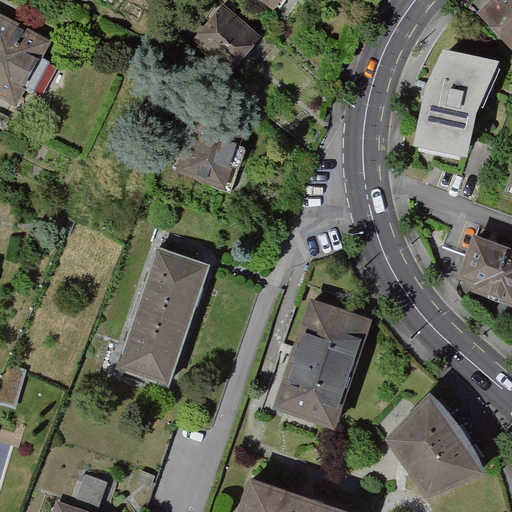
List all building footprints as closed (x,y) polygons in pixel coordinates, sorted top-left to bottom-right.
[(511,44),(511,0),(491,0),(478,13),(510,47),(511,44)] [(260,35),(223,4),(193,40),(229,71),(260,35)] [(52,42),(0,14),(0,99),(16,108),(26,90),(33,93),(49,63),(42,60),(52,42)] [(499,63),(441,50),(423,89),(410,148),(466,158),(472,126),(484,93),(499,63)] [(175,174),(225,189),(244,128),(195,112),(175,174)] [(511,251),(474,238),(460,277),(477,284),(474,291),(511,304),(511,251)] [(135,308),(186,326),(207,264),(156,247),(135,308)] [(371,319),(308,298),(292,346),(290,350),(288,356),(270,409),(333,430),(371,319)] [(186,326),(135,308),(114,369),(166,386),(186,326)] [(408,476),(427,499),(486,474),(470,440),(449,413),(429,392),(383,439),(408,476)] [(84,476),(78,504),(97,508),(103,480),(84,476)] [(343,511),(246,479),(234,511),(343,511)] [(83,511),(56,503),(53,511),(83,511)]
